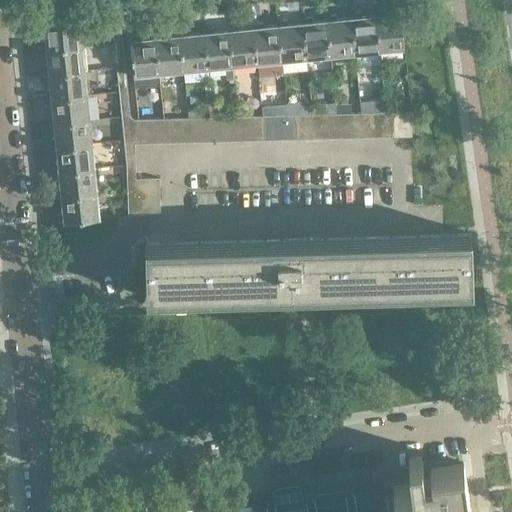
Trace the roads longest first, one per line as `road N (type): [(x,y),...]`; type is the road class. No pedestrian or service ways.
road 1 (residential): [(41,479),(502,417)]
road 2 (residential): [(179,224),(177,153),(401,148),(403,219)]
road 3 (residential): [(179,224),(403,219)]
road 4 (unclassified): [(21,270),(0,52)]
road 5 (unclassified): [(41,479),(21,270)]
road 6 (residential): [(21,270),(111,262),(133,226),(179,224)]
